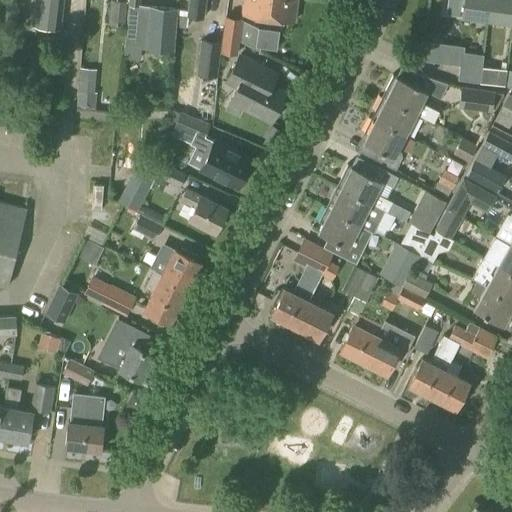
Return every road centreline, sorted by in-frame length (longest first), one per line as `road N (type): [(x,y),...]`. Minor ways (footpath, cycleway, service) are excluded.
road 1 (residential): [(221,323),(384,0)]
road 2 (residential): [(466,454),(221,323)]
road 3 (residential): [(131,511),(221,323)]
road 4 (unknown): [(60,175),(77,0)]
road 5 (unknown): [(0,307),(18,303),(37,280),(56,227),(60,175)]
